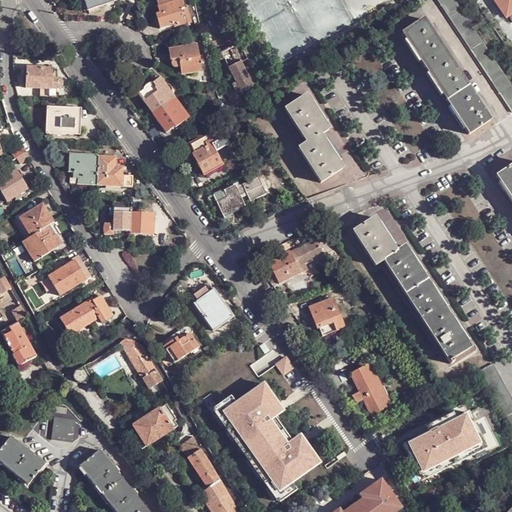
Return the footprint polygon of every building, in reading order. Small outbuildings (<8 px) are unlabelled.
[(115,0),(85,0),(89,10),(116,1),(115,0)] [(179,0),(161,5),(160,5),(161,12),(158,12),(162,27),(178,23),(179,25),(187,23),(183,9),(186,8),(184,0),(179,0)] [(237,0),(274,66),(354,22),(342,0),(237,0)] [(341,0),(350,19),(387,3),(386,0),(341,0)] [(439,0),(511,107),(511,80),(458,0),(439,0)] [(511,0),(493,0),(508,19),(511,17),(511,15),(511,0)] [(183,9),(187,23),(192,22),(189,8),(186,8),(183,9)] [(470,133),(491,119),(425,17),(403,33),(470,133)] [(168,47),(170,59),(170,61),(171,64),(174,66),(178,67),(181,65),(181,70),(184,73),(201,69),(196,43),(168,47)] [(242,62),(248,59),(240,43),(222,52),(235,81),(228,85),(234,95),(253,85),(242,62)] [(260,82),(248,59),(242,62),(253,85),(260,82)] [(25,86),(38,87),(50,88),(51,78),(51,67),(26,66),(25,86)] [(50,88),(58,89),(62,88),(64,86),(64,83),(63,80),(60,78),(54,78),(51,78),(50,88)] [(139,94),(153,115),(173,100),(160,79),(139,94)] [(38,97),(57,98),(58,89),(50,88),(38,87),(38,97)] [(343,168),(321,134),(329,129),(307,94),(285,108),(307,142),(298,147),(321,182),(343,168)] [(173,100),(153,115),(167,134),(176,128),(176,129),(189,119),(176,99),(173,100)] [(51,120),(50,131),(78,132),(79,109),(47,108),(45,120),(51,120)] [(204,177),(223,168),(212,147),(225,140),(221,130),(209,135),(190,145),(195,154),(192,156),(204,177)] [(19,142),(9,149),(14,157),(16,156),(25,150),(19,142)] [(25,150),(16,156),(19,162),(29,156),(25,150)] [(98,156),(98,155),(69,154),(68,172),(73,172),(73,179),(75,179),(77,179),(77,185),(97,186),(98,156)] [(116,157),(98,156),(97,186),(131,188),(131,177),(128,177),(123,177),(123,170),(118,170),(118,165),(116,164),(116,157)] [(511,165),(497,175),(511,197),(511,165)] [(0,179),(0,192),(6,202),(14,196),(20,193),(25,189),(27,188),(15,170),(0,179)] [(244,188),(247,195),(252,203),(267,195),(259,178),(243,186),(244,188)] [(247,210),(241,198),(238,191),(237,189),(236,185),(233,186),(234,187),(210,199),(211,202),(212,202),(212,200),(225,194),(228,199),(217,204),(225,221),(226,220),(224,214),(243,205),(246,211),(247,210)] [(241,198),(247,195),(244,188),(238,191),(241,198)] [(226,220),(246,211),(243,205),(224,214),(226,220)] [(52,222),(54,222),(44,208),(39,211),(35,207),(18,218),(29,237),(42,229),(52,222)] [(112,231),(131,233),(132,214),(132,210),(114,209),(114,216),(113,225),(105,224),(104,225),(104,226),(104,228),(103,229),(103,230),(103,231),(103,232),(103,233),(104,234),(104,235),(112,236),(112,231)] [(131,233),(131,234),(150,235),(151,229),(151,225),(154,225),(155,215),(132,214),(131,233)] [(375,217),(353,231),(376,265),(384,260),(451,363),(455,361),(454,358),(471,347),(405,245),(397,250),(375,217)] [(59,233),(52,222),(42,229),(48,238),(54,234),(55,235),(59,233)] [(29,237),(21,243),(34,261),(52,250),(61,244),(55,235),(54,234),(48,238),(42,229),(29,237)] [(67,246),(59,233),(55,235),(61,244),(52,250),(55,254),(67,246)] [(280,283),(302,273),(307,270),(305,263),(324,254),(316,238),(289,252),(289,251),(269,262),(280,283)] [(60,296),(82,282),(77,273),(81,270),(75,260),(48,277),(60,296)] [(77,273),(82,282),(86,279),(81,270),(77,273)] [(11,286),(4,274),(0,277),(0,318),(4,316),(0,310),(0,288),(2,292),(11,286)] [(210,293),(213,290),(210,285),(209,285),(192,299),(196,304),(210,293)] [(214,290),(213,290),(210,293),(196,304),(195,304),(212,329),(214,332),(234,316),(214,290)] [(102,323),(108,319),(111,317),(112,317),(101,297),(93,301),(92,299),(60,319),(69,335),(92,322),(95,320),(94,320),(99,317),(102,323)] [(335,298),(310,308),(318,328),(320,328),(324,336),(346,328),(335,298)] [(25,313),(20,306),(12,311),(16,318),(25,313)] [(25,313),(16,318),(18,322),(27,318),(25,313)] [(18,322),(2,332),(14,353),(13,353),(19,366),(37,356),(18,322)] [(180,341),(186,336),(184,333),(186,332),(184,329),(160,345),(163,348),(165,346),(178,338),(180,341)] [(200,347),(191,333),(186,336),(180,341),(178,338),(165,346),(176,363),(200,347)] [(124,341),(121,343),(142,378),(155,371),(142,347),(139,346),(132,342),(124,341)] [(494,363),(481,370),(511,425),(511,394),(494,363)] [(388,400),(381,387),(370,364),(350,374),(360,391),(351,396),(357,402),(363,399),(372,414),(391,405),(388,400)] [(252,366),(207,397),(215,409),(270,511),(299,490),(294,482),(321,463),(302,436),(292,443),(274,419),(284,411),(252,366)] [(78,381),(82,381),(85,380),(87,377),(87,373),(85,370),(83,368),(80,368),(77,369),(74,372),(74,376),(76,379),(78,381)] [(155,371),(142,378),(149,390),(162,382),(155,371)] [(48,375),(53,386),(62,381),(59,374),(51,373),(48,375)] [(383,385),(381,387),(388,400),(391,398),(385,388),(383,385)] [(479,395),(426,422),(431,431),(405,444),(414,461),(430,476),(436,471),(446,481),(511,445),(489,401),(484,405),(479,395)] [(139,434),(147,445),(178,425),(176,420),(178,419),(167,403),(133,424),(139,434)] [(51,416),(48,438),(74,441),(76,419),(51,416)] [(143,448),(147,445),(139,434),(135,437),(143,448)] [(35,456),(27,449),(11,436),(0,450),(0,460),(29,484),(45,464),(35,456)] [(212,511),(237,511),(238,511),(200,449),(193,437),(180,445),(208,488),(200,494),(212,511)] [(29,447),(27,449),(35,456),(37,454),(29,447)] [(152,511),(139,496),(132,487),(121,473),(113,465),(101,450),(80,466),(118,511),(152,511)] [(115,463),(113,465),(121,473),(122,472),(115,463)] [(395,511),(402,508),(381,479),(360,495),(363,498),(342,511),(340,508),(335,511),(395,511)] [(132,487),(139,496),(140,494),(133,486),(132,487)]
